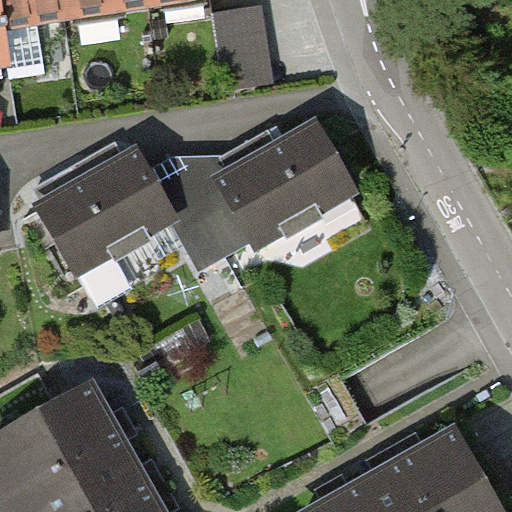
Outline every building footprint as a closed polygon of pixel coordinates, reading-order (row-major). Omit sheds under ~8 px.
[(37,20),(69,16),(66,0),(0,0),(0,8),(6,47),(8,63),(42,58),(37,20)] [(66,0),(69,16),(152,5),(151,0),(66,0)] [(263,8),(214,16),(226,93),(276,86),(263,8)] [(318,131),(222,185),(258,248),(286,232),(291,240),(323,222),(318,214),(354,193),(318,131)] [(139,158),(43,212),(78,274),(114,254),(119,262),(151,245),(146,237),(174,221),(139,158)] [(158,511),(90,392),(0,443),(0,499),(7,511),(158,511)] [(496,511),(458,444),(335,511),(496,511)]
